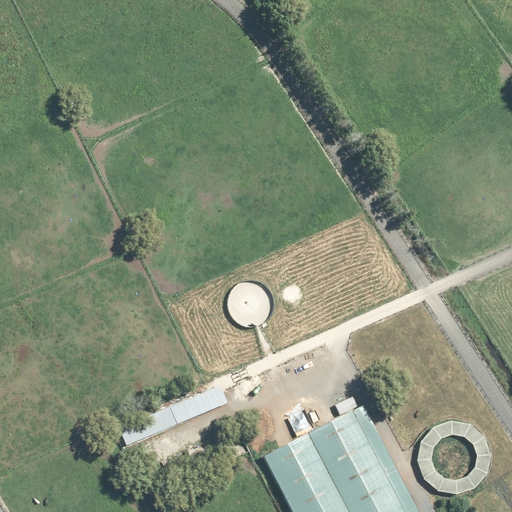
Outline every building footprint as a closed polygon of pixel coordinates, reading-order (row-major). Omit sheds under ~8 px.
[(217,407),(206,384),(191,391),(201,414),(217,407)] [(165,402),(167,407),(176,426),(198,416),(187,392),(165,402)] [(419,511),(363,403),(264,454),(294,511),(419,511)] [(163,409),(141,419),(149,438),(172,428),(163,409)] [(490,458),(490,453),(490,452),(488,446),(485,440),(481,435),(477,431),(472,427),(466,424),(460,423),(453,423),(447,423),(441,425),(435,428),(430,432),(426,436),(422,442),(420,447),(418,453),(418,460),(418,466),(420,472),(423,478),(427,483),(431,487),(437,491),(442,493),(449,495),(455,495),(461,495),(467,493),(473,490),(478,486),(483,482),(486,476),(489,471),(490,464),(490,458)] [(128,425),(114,431),(123,450),(146,439),(140,425),(131,430),(128,425)] [(195,466),(217,455),(209,439),(187,450),(195,466)] [(243,454),(236,440),(218,449),(225,463),(243,454)] [(140,445),(126,452),(132,467),(147,460),(140,445)] [(168,475),(190,464),(184,452),(162,463),(168,475)] [(160,482),(166,479),(159,464),(140,474),(150,494),(163,488),(160,482)]
